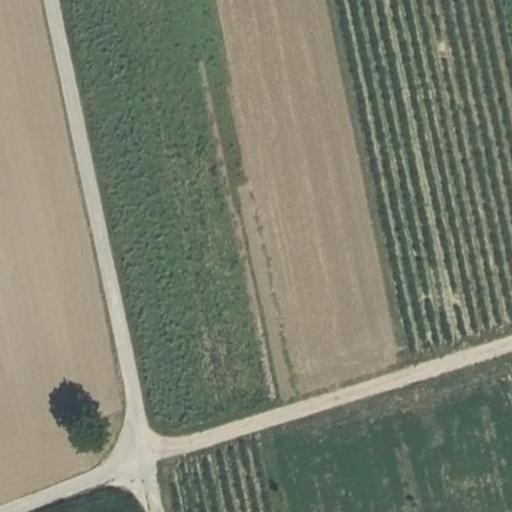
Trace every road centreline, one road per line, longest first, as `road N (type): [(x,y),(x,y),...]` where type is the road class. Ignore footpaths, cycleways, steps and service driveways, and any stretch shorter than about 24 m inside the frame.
road 1 (track): [(11,511),(511,345)]
road 2 (track): [(46,0),(153,511)]
